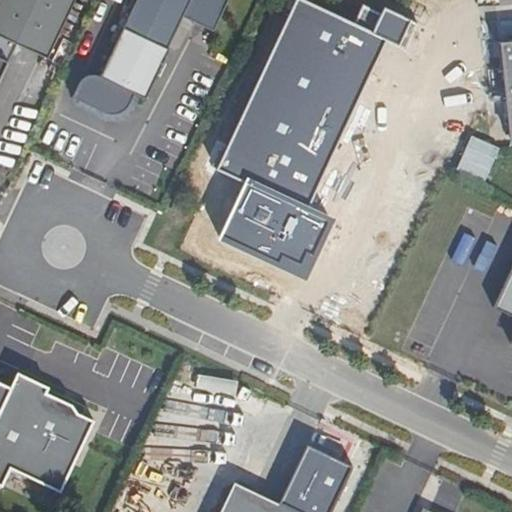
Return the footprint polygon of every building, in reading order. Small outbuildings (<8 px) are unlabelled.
[(47,59),(74,0),(0,0),(0,79),(16,45),(47,59)] [(131,100),(135,94),(140,96),(146,99),(186,14),(194,18),(192,22),(215,32),(230,0),(136,0),(100,77),(93,76),(87,77),(84,78),(81,81),(79,84),(72,98),(77,100),(109,115),(114,115),(119,113),(123,111),(126,109),(129,105),(131,100)] [(405,51),(418,25),(383,8),(381,14),(362,5),(354,24),(303,0),(295,0),(215,170),(243,183),(217,237),(263,258),(264,257),(277,264),(280,257),(299,266),(305,253),(311,256),(315,249),(316,249),(329,221),(306,210),(386,42),(405,51)] [(511,41),(500,43),(509,136),(511,135),(511,41)] [(109,115),(77,100),(74,106),(108,121),(114,121),(120,120),(125,118),(128,115),(132,111),(135,106),(140,96),(135,94),(131,100),(129,105),(126,109),(123,111),(119,113),(114,115),(109,115)] [(176,200),(171,209),(187,217),(192,208),(176,200)] [(303,277),(316,249),(315,249),(311,256),(305,253),(299,266),(280,257),(277,264),(264,257),(263,258),(303,277)] [(511,270),(494,308),(511,316),(511,340),(511,343),(511,270)] [(48,387),(17,373),(10,387),(0,382),(0,486),(2,487),(11,469),(61,493),(94,421),(83,416),(78,414),(77,414),(71,406),(61,401),(62,401),(45,393),(47,388),(48,387)] [(87,407),(47,388),(45,393),(62,401),(61,401),(71,406),(77,414),(78,414),(83,416),(87,407)] [(296,511),(233,483),(219,511),(296,511)]
